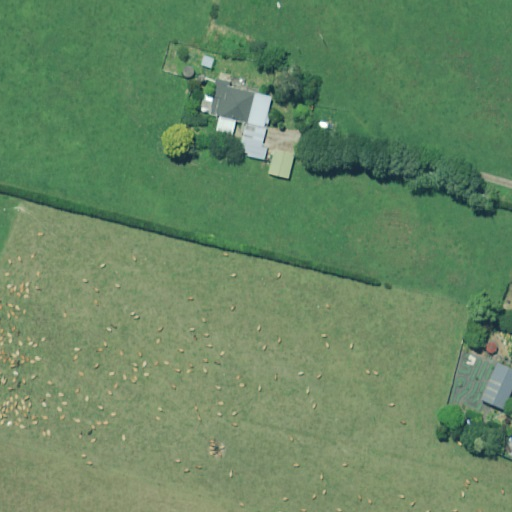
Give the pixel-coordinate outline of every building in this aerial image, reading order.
[(203,57),(202,67),(214,68),(215,58),(203,57)] [(243,124),(266,129),(273,96),(229,86),(230,83),(217,80),(212,102),(203,100),(200,113),(209,115),(220,118),(217,131),(235,135),(237,122),(243,124)] [(264,144),(267,129),(266,129),(243,124),(240,137),(244,137),(241,152),(250,154),(250,157),(266,160),(266,158),(270,158),(271,154),(267,153),(269,145),(264,144)] [(296,155),(276,150),(270,174),(290,179),(296,155)] [(511,392),(511,370),(498,364),(482,400),(505,410),(511,392)]
